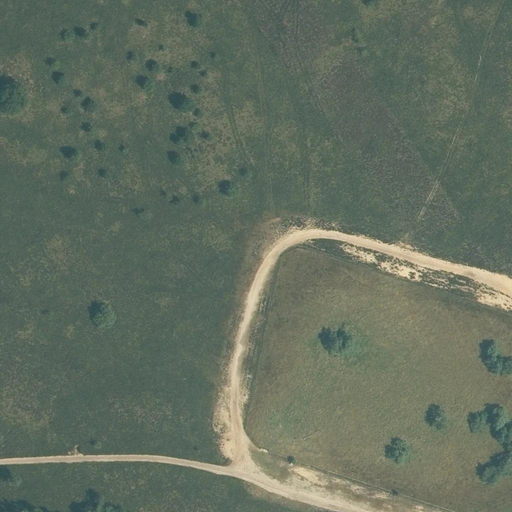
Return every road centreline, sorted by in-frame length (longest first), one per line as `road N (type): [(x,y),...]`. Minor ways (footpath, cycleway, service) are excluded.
road 1 (track): [(511,292),(332,234),(281,240),(267,256),(236,375),(236,431),(260,480)]
road 2 (track): [(0,462),(177,461),(359,511)]
road 3 (track): [(479,70),(454,145),(401,254)]
